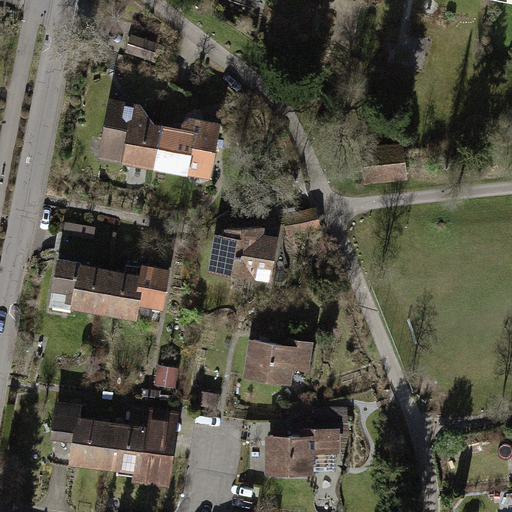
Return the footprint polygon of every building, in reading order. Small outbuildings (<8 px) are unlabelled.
[(156,43),(132,35),(127,49),(151,57),(156,43)] [(175,53),(169,50),(166,59),(172,61),(175,53)] [(155,164),(162,126),(148,124),(145,119),(149,117),(141,107),(112,102),(102,152),(124,156),(124,158),(155,164)] [(182,130),(162,126),(155,164),(209,173),(218,125),(188,120),(183,124),(182,130)] [(400,149),(365,152),(368,177),(403,174),(400,149)] [(318,227),(313,209),(284,216),(288,234),(318,227)] [(226,236),(219,235),(213,269),(252,275),(252,273),(270,276),(277,237),(261,234),(263,226),(227,228),(226,236)] [(63,232),(60,251),(90,256),(93,236),(63,232)] [(105,309),(110,271),(80,266),(80,264),(58,260),(51,304),(74,307),(75,304),(105,309)] [(110,271),(105,309),(136,314),(139,299),(162,303),(168,269),(126,262),(124,274),(110,271)] [(286,344),(254,339),(248,374),(287,380),(290,358),(307,361),(310,342),(287,338),(286,344)] [(174,385),(177,367),(164,365),(163,373),(158,373),(156,382),(174,385)] [(111,423),(78,419),(80,407),(58,404),(54,433),(74,435),(71,458),(106,462),(111,423)] [(339,407),(316,408),(317,420),(339,420),(339,407)] [(175,435),(177,417),(131,411),(129,425),(111,423),(106,462),(139,467),(138,475),(164,479),(170,434),(175,435)] [(303,435),(270,435),(270,470),(310,470),(310,468),(334,468),(334,449),(337,449),(337,429),(303,429),(303,435)]
